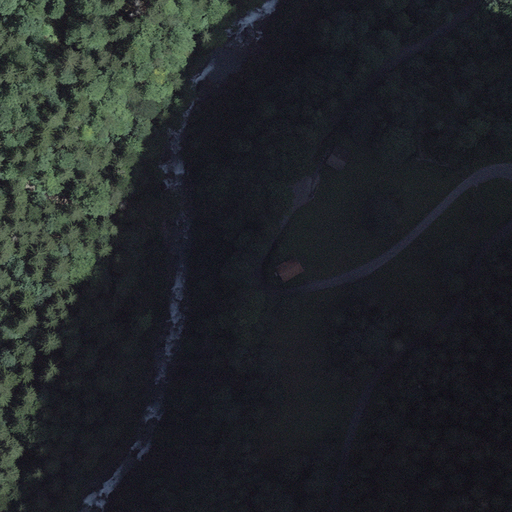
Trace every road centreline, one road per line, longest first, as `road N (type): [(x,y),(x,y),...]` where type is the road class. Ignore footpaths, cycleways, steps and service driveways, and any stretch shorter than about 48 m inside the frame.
road 1 (unclassified): [(482,0),(383,66),(329,127),(257,278),(271,290),(294,290),(353,274),(386,256),(480,175),(511,173)]
road 2 (unclassified): [(511,220),(485,250),(460,301),(372,380),(330,511)]
